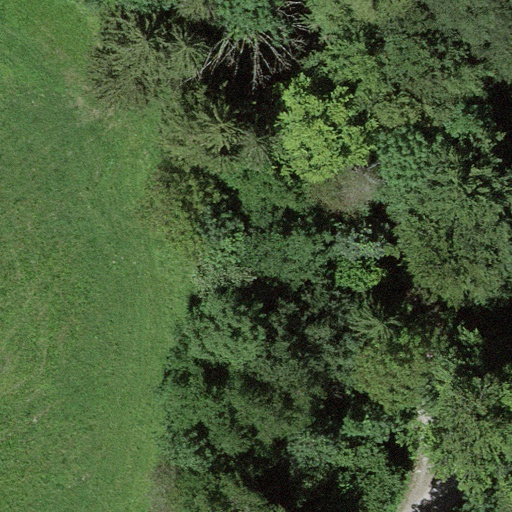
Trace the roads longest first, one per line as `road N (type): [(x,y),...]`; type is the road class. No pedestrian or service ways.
road 1 (track): [(440,475),(433,343),(414,243),(308,0)]
road 2 (track): [(413,511),(440,475),(511,435)]
